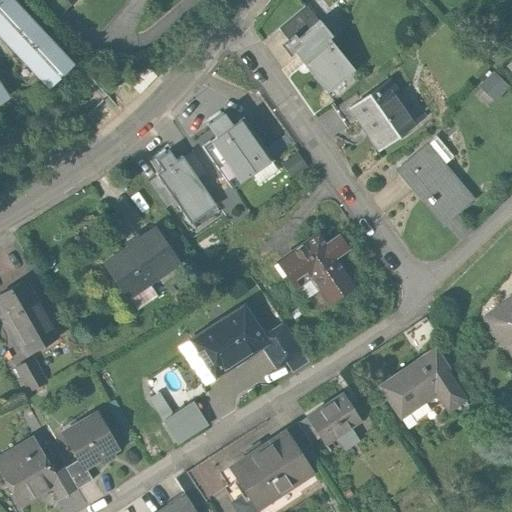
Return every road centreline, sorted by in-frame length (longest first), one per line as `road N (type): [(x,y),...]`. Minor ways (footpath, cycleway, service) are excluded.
road 1 (residential): [(92,511),(245,426),(422,299)]
road 2 (residential): [(422,299),(230,23)]
road 3 (residential): [(0,222),(142,126),(230,23)]
road 4 (residential): [(422,299),(511,212)]
